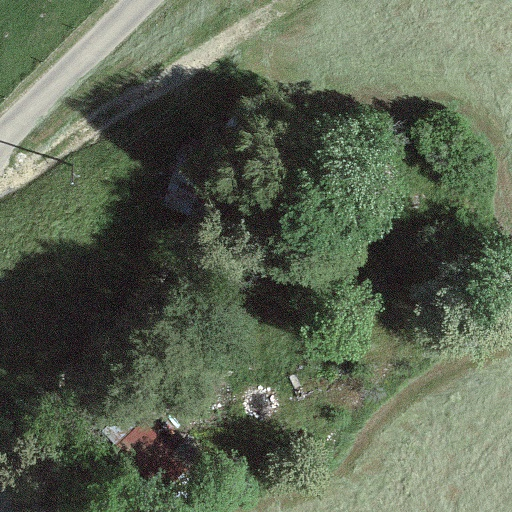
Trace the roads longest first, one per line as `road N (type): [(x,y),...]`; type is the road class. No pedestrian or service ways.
road 1 (track): [(0,180),(290,0)]
road 2 (unclassified): [(0,159),(155,0)]
